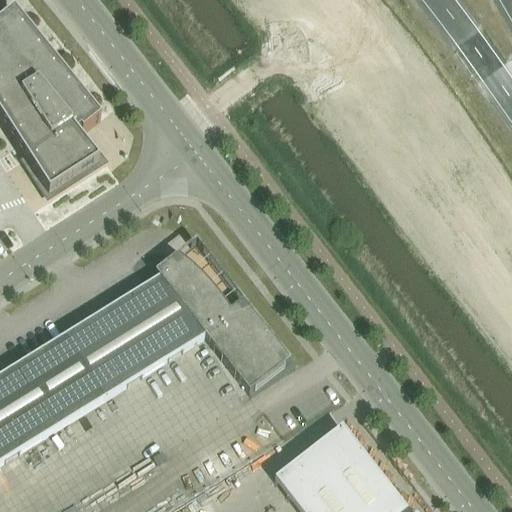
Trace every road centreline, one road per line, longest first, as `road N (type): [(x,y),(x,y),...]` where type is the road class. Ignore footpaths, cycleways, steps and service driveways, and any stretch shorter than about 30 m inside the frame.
road 1 (tertiary): [(473,511),(196,156)]
road 2 (unclassified): [(0,283),(196,156)]
road 3 (tertiary): [(196,156),(75,0)]
road 4 (trunk): [(437,0),(511,100)]
